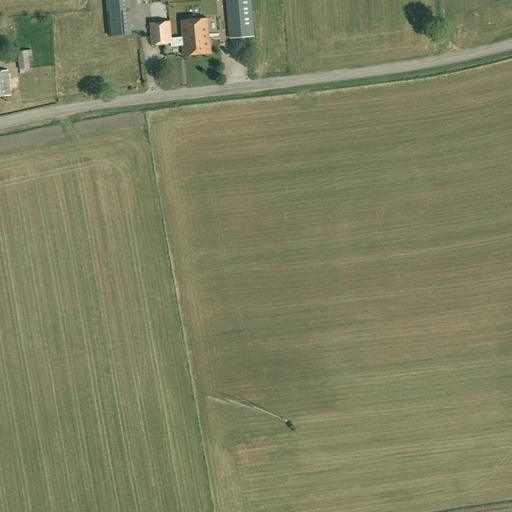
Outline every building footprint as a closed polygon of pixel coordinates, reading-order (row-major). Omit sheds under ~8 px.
[(106,0),(110,36),(130,34),(127,0),(106,0)] [(250,0),(227,0),(230,38),(253,36),(250,0)] [(183,37),(172,38),(170,21),(149,23),(151,45),(171,43),(172,46),(182,45),(183,55),(211,53),(210,40),(209,41),(207,17),(182,20),(183,37)] [(19,69),(30,68),(29,60),(33,60),(32,49),(17,51),(19,69)] [(8,70),(0,71),(0,95),(10,95),(8,70)]
